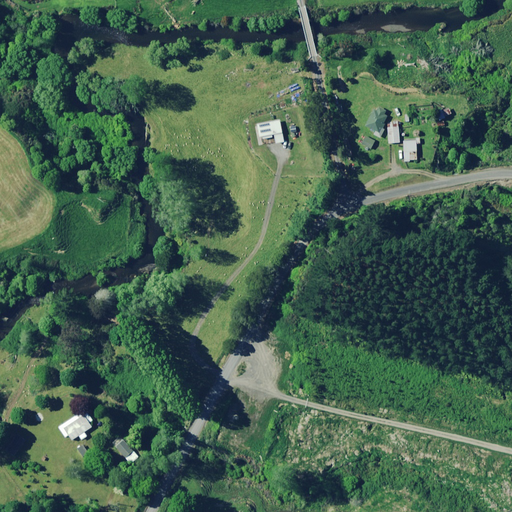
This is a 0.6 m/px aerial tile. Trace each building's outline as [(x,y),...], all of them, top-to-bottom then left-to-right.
[(375,111),(372,109),(363,125),(370,129),(369,131),(372,132),(371,134),(379,138),(384,128),(381,127),(387,116),(383,114),(385,110),(378,106),(375,111)] [(445,117),(441,108),(434,112),(438,120),(445,117)] [(398,142),(397,124),(386,124),(387,143),(398,142)] [(374,141),(364,135),(359,144),(369,150),(374,141)] [(414,140),(402,140),(402,162),(409,162),(409,160),(416,160),(416,143),(419,143),(419,137),(414,137),(414,140)] [(347,138),(342,139),(347,157),(351,156),(347,138)] [(79,411),(60,425),(56,428),(63,437),(66,435),(70,440),(77,436),(80,440),(86,436),(82,432),(90,426),(87,423),(91,420),(83,409),(79,411)] [(12,456),(24,440),(16,433),(4,450),(12,456)] [(132,460),(131,459),(135,454),(119,435),(114,440),(111,442),(129,463),(132,460)] [(81,443),(75,447),(81,457),(87,453),(81,443)]
